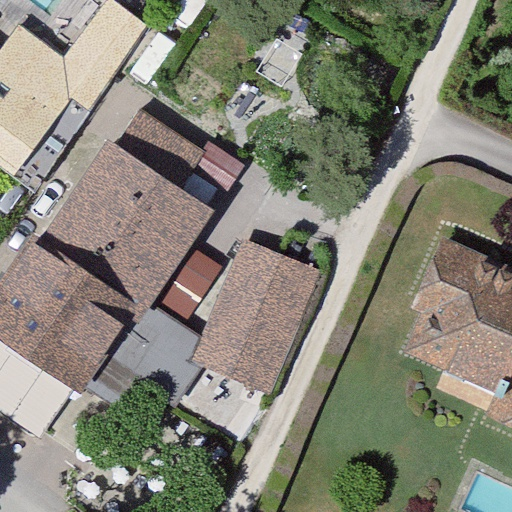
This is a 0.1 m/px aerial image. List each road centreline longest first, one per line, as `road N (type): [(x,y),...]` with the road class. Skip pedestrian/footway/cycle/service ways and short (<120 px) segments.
road 1 (residential): [(409,117),(230,511)]
road 2 (residential): [(463,0),(409,117)]
